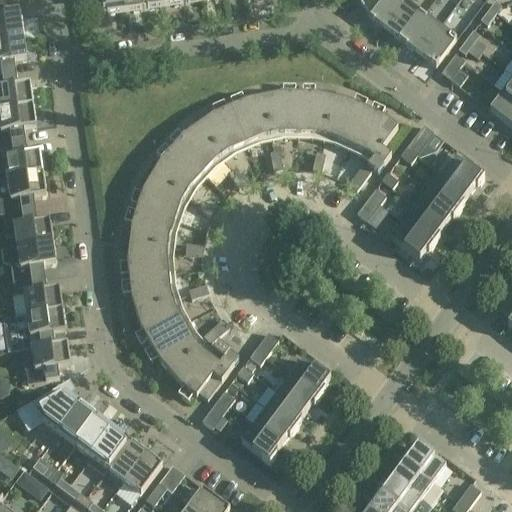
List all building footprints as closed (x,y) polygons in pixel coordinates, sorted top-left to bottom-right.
[(125,18),(122,0),(101,0),(104,21),(125,18)] [(145,15),(142,0),(122,0),(125,18),(145,15)] [(165,12),(163,0),(142,0),(145,15),(165,12)] [(186,9),(184,0),(163,0),(165,12),(186,9)] [(204,0),(184,0),(186,9),(206,6),(206,5),(204,0)] [(356,0),(362,9),(375,0),(356,0)] [(388,35),(407,9),(395,0),(387,0),(385,4),(382,0),(375,0),(362,9),(370,23),(380,30),(382,27),(385,30),(384,32),(388,35)] [(497,19),(502,12),(496,7),(490,14),(497,19)] [(403,48),(424,21),(407,9),(388,35),(392,38),(393,36),(397,38),(394,41),(403,48)] [(8,23),(7,11),(0,12),(0,47),(24,44),(21,21),(8,23)] [(488,32),(497,19),(490,14),(481,27),(488,32)] [(421,59),(440,33),(424,21),(403,48),(412,55),(415,52),(418,54),(417,56),(421,59)] [(437,73),(457,46),(440,33),(421,59),(425,62),(426,60),(429,63),(427,66),(437,73)] [(480,42),(474,37),(466,47),(473,52),(480,42)] [(24,44),(0,47),(0,81),(16,79),(15,67),(27,65),(24,44)] [(466,61),(473,52),(466,47),(459,56),(466,61)] [(460,75),(464,70),(466,68),(456,60),(442,80),(459,93),(468,81),(460,75)] [(18,91),(16,79),(0,81),(0,116),(34,112),(31,89),(18,91)] [(511,86),(503,99),(511,105),(511,86)] [(511,131),(511,105),(503,99),(490,116),(511,131)] [(299,140),(300,100),(282,100),(264,103),(272,141),(280,139),(299,140)] [(326,142),(334,104),(317,100),(300,100),(299,140),(318,140),(326,142)] [(272,141),(264,103),(247,106),(231,113),(238,129),(247,150),(264,143),(272,141)] [(361,129),(368,115),(351,108),(334,104),(326,142),(334,144),(351,152),(361,129)] [(37,133),(34,112),(0,116),(0,151),(26,147),(24,135),(37,133)] [(238,129),(231,113),(215,120),(200,130),(223,162),(229,157),(247,150),(238,129)] [(384,122),(382,122),(368,115),(361,129),(351,152),(368,159),(374,164),(368,172),(373,176),(378,179),(392,161),(383,154),(398,134),(384,122)] [(223,162),(200,130),(186,141),(174,154),(203,181),(216,167),(223,162)] [(418,162),(435,139),(424,131),(407,154),(418,162)] [(28,159),(26,147),(0,151),(0,186),(44,180),(41,158),(28,159)] [(203,181),(174,154),(162,167),(153,182),(186,201),(190,195),(203,181)] [(412,170),(418,162),(407,154),(401,162),(412,170)] [(280,158),(276,159),(271,159),(273,168),(282,166),(280,158)] [(326,160),(322,159),(317,158),(315,167),(324,169),(326,160)] [(459,158),(454,164),(450,160),(437,177),(442,180),(469,201),(479,189),(481,190),(485,185),(476,178),(475,179),(470,175),(474,169),(459,158)] [(284,175),(282,166),(273,168),(274,177),(284,175)] [(322,178),(324,169),(315,167),(313,176),(322,178)] [(368,183),(373,176),(368,172),(365,170),(359,177),(368,183)] [(237,174),(233,177),(229,180),(234,187),(242,181),(237,174)] [(363,190),(368,183),(359,177),(354,183),(363,190)] [(399,187),(388,179),(383,187),(393,195),(399,187)] [(47,202),(44,180),(0,186),(0,221),(4,221),(4,220),(36,215),(34,203),(47,202)] [(460,213),(469,201),(442,180),(430,196),(459,219),(462,215),(460,213)] [(247,189),(242,181),(234,187),(239,194),(247,189)] [(186,201),(153,182),(144,197),(138,213),(176,226),(182,209),(186,201)] [(357,197),(363,190),(354,183),(349,190),(357,197)] [(445,234),(452,225),(454,222),(456,223),(459,219),(430,196),(421,190),(408,206),(409,207),(445,234)] [(387,203),(376,195),(371,203),(381,211),(387,203)] [(368,228),(381,211),(371,203),(357,220),(368,228)] [(207,219),(212,211),(204,207),(199,215),(207,219)] [(409,207),(397,223),(402,226),(435,252),(438,247),(436,246),(445,234),(409,207)] [(215,224),(220,216),(212,211),(207,219),(215,224)] [(170,244),(176,226),(138,213),(132,230),(130,248),(169,252),(170,244)] [(37,228),(36,215),(4,220),(4,221),(7,244),(16,242),(18,252),(18,253),(53,248),(50,226),(37,228)] [(420,267),(427,257),(430,254),(432,256),(435,252),(402,226),(389,243),(420,267)] [(57,270),(53,248),(18,253),(18,252),(3,254),(3,255),(5,255),(7,267),(11,268),(14,288),(45,284),(44,271),(57,270)] [(168,261),(169,252),(130,248),(128,265),(130,283),(170,279),(168,261)] [(195,260),(196,251),(187,250),(186,259),(195,260)] [(204,261),(205,252),(196,251),(195,260),(204,261)] [(171,298),(170,279),(130,283),(131,301),(136,317),(174,306),(171,298)] [(46,284),(14,288),(15,301),(25,300),(28,321),(63,316),(60,294),(47,296),(46,284)] [(210,300),(207,291),(198,293),(201,302),(210,300)] [(201,302),(198,293),(190,296),(192,305),(201,302)] [(150,350),(185,330),(176,314),(174,306),(136,317),(142,334),(150,350)] [(16,323),(2,325),(7,359),(23,357),(55,352),(55,351),(54,340),(66,338),(63,316),(28,321),(16,323)] [(230,333),(224,325),(217,331),(224,339),(230,333)] [(171,378),(200,353),(195,347),(185,330),(150,350),(159,365),(171,378)] [(224,339),(217,331),(211,337),(217,344),(224,339)] [(211,350),(217,344),(211,337),(204,342),(211,350)] [(269,339),(256,356),(266,364),(279,347),(269,339)] [(68,349),(55,351),(55,352),(23,357),(28,391),(60,386),(58,374),(71,372),(68,349)] [(239,365),(230,358),(219,350),(210,363),(205,359),(200,353),(171,378),(182,392),(197,403),(199,400),(208,407),(239,365)] [(261,372),(266,364),(256,356),(250,364),(261,372)] [(303,365),(291,382),(321,405),(324,400),(322,399),(331,386),(303,365)] [(248,388),(254,380),(244,372),(238,380),(248,388)] [(315,407),(317,409),(321,405),(291,382),(279,398),(306,419),(315,407)] [(297,431),(306,419),(279,398),(270,391),(257,408),(296,437),(299,433),(297,431)] [(61,408),(54,395),(32,408),(17,416),(28,435),(43,427),(59,439),(80,411),(76,408),(74,410),(67,404),(61,408)] [(236,405),(225,397),(219,405),(230,413),(236,405)] [(213,435),(230,413),(219,405),(207,422),(203,427),(213,435)] [(293,441),(296,437),(257,408),(245,425),(248,427),(254,431),(281,452),(291,440),(293,441)] [(76,451),(97,422),(88,415),(86,418),(82,416),(84,414),(80,411),(59,439),(76,451)] [(92,463),(113,435),(109,432),(107,434),(104,432),(106,429),(97,422),(76,451),(92,463)] [(273,464),(281,452),(254,431),(248,427),(239,440),(244,444),(242,448),(263,464),(262,465),(271,471),(275,466),(273,464)] [(92,463),(88,469),(103,481),(108,475),(130,446),(121,440),(118,443),(115,440),(117,438),(113,435),(92,463)] [(124,487),(145,460),(141,457),(140,459),(136,456),(139,453),(130,446),(108,475),(124,487)] [(419,452),(412,461),(409,464),(407,463),(404,467),(434,489),(446,473),(419,452)] [(141,500),(163,471),(153,464),(151,467),(148,465),(149,463),(145,460),(124,487),(141,500)] [(48,474),(38,467),(33,473),(43,481),(48,474)] [(431,511),(443,497),(434,489),(404,467),(401,471),(403,473),(394,485),(431,511)] [(172,499),(186,481),(173,472),(160,489),(166,494),(172,499)] [(66,497),(70,491),(60,484),(56,490),(66,497)] [(431,511),(394,485),(385,497),(383,495),(380,500),(396,511),(431,511)] [(158,504),(166,494),(160,489),(152,500),(158,504)] [(464,511),(471,511),(482,498),(471,490),(458,507),(464,511)] [(76,505),(81,499),(70,491),(66,497),(76,505)] [(227,511),(203,494),(190,511),(227,511)] [(396,511),(380,500),(376,504),(379,505),(373,511),(396,511)]
